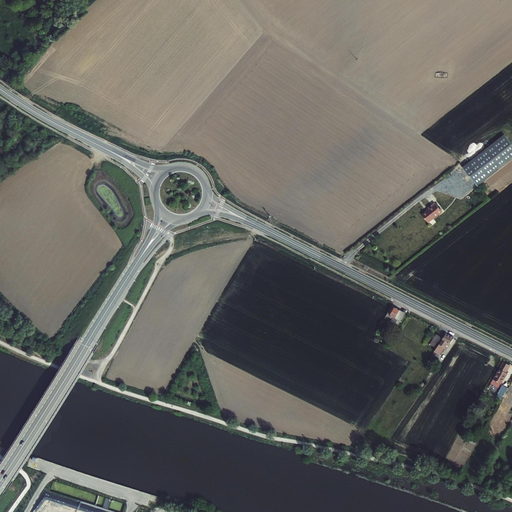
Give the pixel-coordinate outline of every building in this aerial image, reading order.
[(511,161),(511,144),(506,137),(464,168),(479,187),(511,161)] [(444,213),(435,202),(430,206),(432,209),(423,215),(430,224),(444,213)] [(406,311),(395,305),(389,315),(393,317),(395,315),(401,319),(406,311)] [(444,335),(440,332),(433,343),(438,346),(444,335)] [(448,332),(439,346),(445,350),(451,343),(456,336),(448,332)] [(511,365),(506,362),(497,378),(504,382),(510,371),(508,370),(511,365)]
